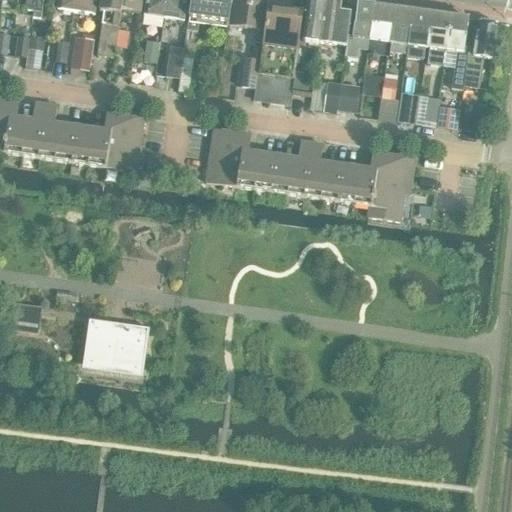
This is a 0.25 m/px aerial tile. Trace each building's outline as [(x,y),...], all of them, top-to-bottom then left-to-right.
[(2,0),(1,12),(16,14),(18,0),(2,0)] [(25,0),(24,11),(33,12),(31,21),(33,22),(35,0),(25,0)] [(35,0),(33,22),(40,23),(43,0),(35,0)] [(58,0),(57,11),(74,13),(75,0),(58,0)] [(75,0),(74,13),(94,16),(96,0),(75,0)] [(107,15),(105,26),(101,26),(100,38),(97,58),(113,60),(116,40),(118,28),(122,0),(105,0),(103,14),(107,15)] [(122,0),(118,28),(121,11),(139,14),(141,0),(122,0)] [(145,0),(143,16),(164,19),(166,0),(145,0)] [(166,0),(164,19),(183,22),(186,0),(166,0)] [(190,0),(188,20),(187,33),(197,34),(199,21),(228,25),(230,0),(190,0)] [(230,0),(228,25),(227,28),(263,32),(267,8),(267,0),(230,0)] [(307,0),(302,42),(314,43),(319,44),(325,0),(324,0),(307,0)] [(325,0),(319,44),(345,48),(349,24),(350,14),(339,12),(340,2),(325,0)] [(349,24),(345,48),(346,48),(344,59),(356,60),(357,52),(367,53),(369,41),(374,7),(357,4),(354,24),(349,24)] [(374,7),(369,41),(386,44),(391,9),(374,7)] [(258,76),(256,92),(291,96),(294,74),(302,13),(267,8),(258,76)] [(395,9),(389,54),(406,57),(407,48),(412,12),(395,9)] [(406,57),(423,59),(430,14),(412,12),(407,48),(406,57)] [(434,15),(429,51),(437,53),(434,75),(442,76),(445,54),(451,17),(434,15)] [(451,17),(445,54),(456,55),(451,91),(463,93),(463,88),(466,69),(465,69),(467,55),(463,55),(468,20),(451,17)] [(470,69),(466,69),(463,88),(478,91),(483,59),(490,60),(496,24),(478,22),(472,58),(471,57),(470,69)] [(126,51),(128,35),(118,33),(116,50),(126,51)] [(0,35),(0,55),(6,56),(9,37),(0,35)] [(18,38),(15,57),(26,59),(29,40),(18,38)] [(89,74),(94,42),(75,39),(70,71),(89,74)] [(31,41),(30,51),(43,53),(44,43),(31,41)] [(146,44),(143,63),(157,65),(160,46),(146,44)] [(65,67),(68,46),(56,45),(53,65),(65,67)] [(166,78),(179,80),(183,51),(170,49),(166,78)] [(252,61),(258,61),(260,50),(253,49),(252,61)] [(242,90),(255,91),(258,64),(246,63),(242,90)] [(188,95),(192,68),(182,67),(178,94),(188,95)] [(294,74),(291,96),(311,99),(312,88),(303,87),(305,75),(294,74)] [(365,77),(362,97),(380,99),(383,80),(365,77)] [(384,80),(381,101),(395,103),(398,82),(384,80)] [(323,113),(323,115),(337,117),(337,115),(337,113),(341,87),(327,85),(323,113)] [(341,87),(337,113),(356,116),(359,90),(341,87)] [(0,155),(10,157),(15,125),(17,104),(18,104),(18,103),(0,99),(0,155)] [(381,102),(378,121),(397,123),(397,119),(399,104),(381,102)] [(56,108),(34,105),(31,127),(44,129),(53,131),(56,108)] [(439,110),(436,129),(457,132),(459,113),(439,110)] [(88,136),(84,167),(135,175),(143,121),(106,115),(105,116),(106,116),(104,129),(103,138),(88,136)] [(459,117),(457,132),(475,135),(475,134),(477,119),(459,117)] [(15,125),(10,157),(25,159),(29,127),(15,125)] [(25,159),(39,161),(44,129),(31,127),(29,127),(25,159)] [(39,161),(54,163),(59,131),(53,131),(44,129),(39,161)] [(59,131),(54,163),(69,165),(74,134),(59,131)] [(205,186),(243,191),(247,159),(250,138),(250,137),(213,131),(205,186)] [(74,134),(69,165),(84,167),(88,136),(74,134)] [(297,162),(309,163),(311,146),(300,144),(297,162)] [(311,146),(309,163),(320,165),(322,147),(311,146)] [(369,177),(365,208),(369,209),(367,221),(399,225),(403,197),(408,198),(414,160),(372,154),(371,155),(372,155),(369,177)] [(247,159),(243,191),(258,193),(262,161),(247,159)] [(262,161),(258,193),(273,195),(278,163),(262,161)] [(278,163),(273,195),(288,197),(293,166),(278,163)] [(293,166),(288,197),(304,200),(308,168),(293,166)] [(308,168),(304,200),(319,202),(323,170),(308,168)] [(323,170),(319,202),(334,204),(339,172),(323,170)] [(339,172),(334,204),(349,206),(354,174),(339,172)] [(139,173),(137,187),(153,189),(155,175),(139,173)] [(354,174),(349,206),(365,208),(369,177),(354,174)] [(6,305),(2,332),(38,337),(41,310),(6,305)] [(149,331),(89,323),(88,328),(89,328),(84,367),(142,375),(147,336),(148,336),(149,331)]
